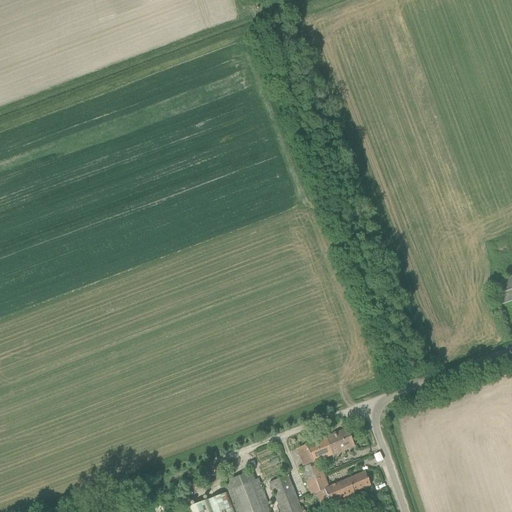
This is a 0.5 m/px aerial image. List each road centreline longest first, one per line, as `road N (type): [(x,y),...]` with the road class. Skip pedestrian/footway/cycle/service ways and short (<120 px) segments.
road 1 (track): [(252,0),(402,390)]
road 2 (unclassified): [(404,511),(367,405),(511,352)]
road 3 (track): [(141,490),(367,405)]
